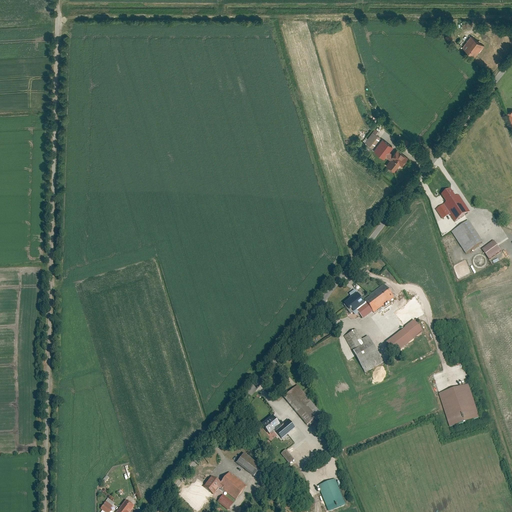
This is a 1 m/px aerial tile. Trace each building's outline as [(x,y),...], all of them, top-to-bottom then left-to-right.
[(447,32),(444,35),(448,40),(452,36),(447,32)] [(473,37),(463,49),(474,58),(484,45),(473,37)] [(379,132),(375,129),(363,143),(372,149),(380,139),(376,136),(379,132)] [(386,166),(393,172),(398,165),(401,168),(407,160),(397,151),(393,156),(390,154),(393,150),(384,142),(378,149),(387,156),(386,157),(390,161),(386,166)] [(446,205),(443,208),(456,224),(470,213),(458,197),(456,198),(451,191),(441,199),(446,205)] [(498,211),(493,215),(499,223),(504,220),(498,211)] [(467,223),(453,233),(468,255),(483,245),(467,223)] [(493,245),(482,253),(488,262),(500,254),(493,245)] [(373,314),(388,333),(397,326),(383,308),(394,300),(384,286),(362,303),(356,296),(342,307),(348,314),(350,312),(355,318),(358,315),(363,322),(373,314)] [(414,323),(386,345),(394,356),(423,334),(414,323)] [(356,332),(344,339),(364,374),(382,364),(368,339),(362,342),(356,332)] [(307,422),(320,411),(297,384),(284,396),(307,422)] [(468,388),(440,397),(450,428),(478,420),(468,388)] [(282,440),(295,428),(289,421),(283,425),(274,414),(260,426),(269,437),(275,432),(282,440)] [(267,451),(271,443),(269,442),(268,444),(265,443),(262,449),(267,451)] [(295,459),(287,449),(280,454),(289,465),(295,459)] [(260,468),(243,454),(236,463),(253,477),(260,468)] [(225,493),(234,500),(245,485),(229,474),(222,484),(212,477),(204,488),(213,495),(219,487),(226,492),(225,493)] [(345,503),(335,478),(318,485),(328,510),(345,503)] [(102,508),(106,511),(110,511),(111,510),(109,508),(112,504),(115,507),(118,503),(115,500),(116,498),(112,495),(102,508)] [(223,495),(216,502),(227,511),(233,505),(223,495)] [(125,501),(116,511),(130,511),(134,507),(125,501)]
